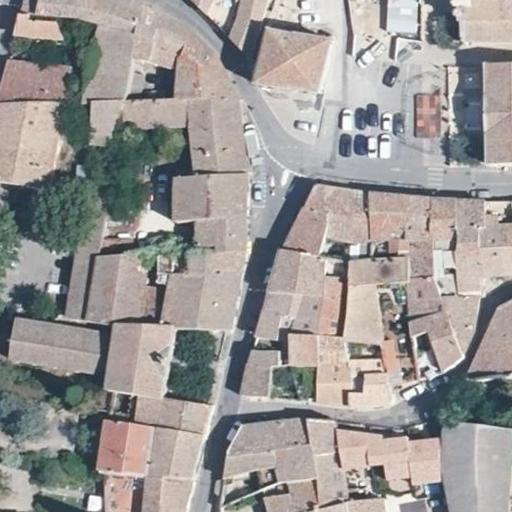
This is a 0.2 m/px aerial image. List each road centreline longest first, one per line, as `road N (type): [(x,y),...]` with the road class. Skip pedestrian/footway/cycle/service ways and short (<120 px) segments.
road 1 (residential): [(201,511),(292,155)]
road 2 (residential): [(166,0),(213,35),(267,128),(292,155)]
road 3 (residential): [(321,165),(511,183)]
road 4 (residential): [(342,42),(321,165)]
